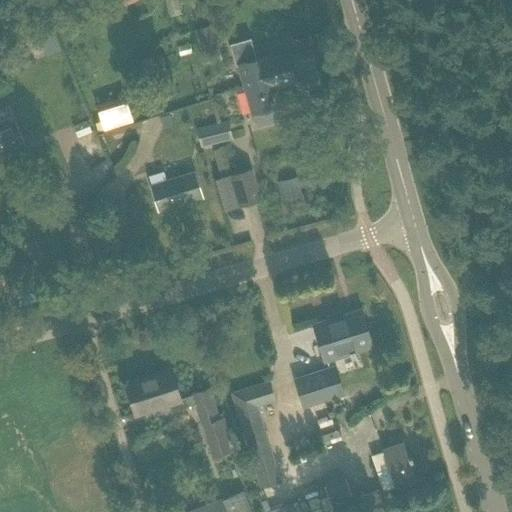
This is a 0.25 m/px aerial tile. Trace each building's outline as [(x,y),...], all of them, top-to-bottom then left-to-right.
[(154,8),(131,18),(136,28),(158,19),(154,8)] [(195,28),(201,52),(218,48),(212,24),(195,28)] [(230,43),(229,44),(235,66),(238,65),(252,113),(254,113),(257,126),(280,120),(276,107),(279,106),(274,87),(294,81),(286,53),(266,59),(266,56),(256,59),(252,47),(250,38),(230,43)] [(104,125),(135,119),(133,102),(101,107),(104,125)] [(0,110),(0,155),(24,146),(9,107),(0,110)] [(168,114),(161,116),(165,127),(172,124),(168,114)] [(196,127),(201,147),(232,139),(227,119),(196,127)] [(96,133),(72,138),(69,128),(56,132),(66,172),(103,163),(96,133)] [(231,175),(239,206),(259,200),(250,169),(231,175)] [(148,178),(152,192),(158,211),(202,197),(194,171),(165,179),(163,172),(148,178)] [(282,199),(303,196),(301,177),(280,179),(282,199)] [(207,310),(197,313),(200,324),(210,322),(207,310)] [(371,346),(360,311),(344,316),(342,312),(325,318),(326,321),(314,325),(325,360),(349,353),(350,355),(355,353),(354,351),(371,346)] [(293,380),(301,406),(341,393),(333,368),(293,380)] [(125,383),(135,415),(136,418),(169,408),(171,414),(194,406),(200,427),(202,427),(211,458),(231,451),(222,418),(217,420),(209,389),(192,394),(193,395),(179,399),(170,369),(125,383)] [(265,433),(256,406),(274,400),(268,381),(231,393),(246,440),(265,433)] [(313,428),(318,443),(341,436),(336,421),(313,428)] [(280,482),(265,433),(246,440),(261,488),(280,482)] [(371,458),(382,490),(414,479),(403,447),(371,458)] [(343,471),(324,476),(331,501),(350,495),(343,471)] [(381,490),(359,496),(363,508),(384,501),(381,490)] [(221,500),(220,497),(183,511),(250,511),(243,491),(221,500)]
